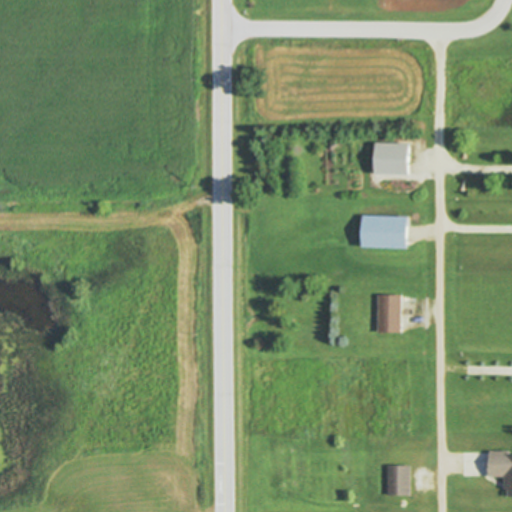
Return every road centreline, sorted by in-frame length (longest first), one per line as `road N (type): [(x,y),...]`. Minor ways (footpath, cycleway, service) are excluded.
road 1 (tertiary): [(222,0),(226,511)]
road 2 (residential): [(443,511),(442,29)]
road 3 (residential): [(223,27),(479,28),(503,0)]
